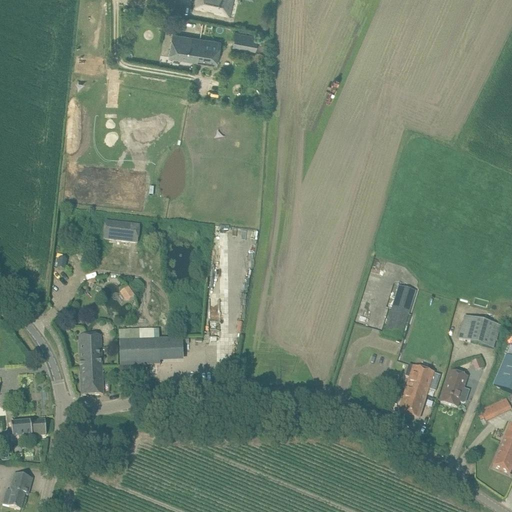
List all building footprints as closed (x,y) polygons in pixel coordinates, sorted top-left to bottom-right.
[(232,0),(195,0),(193,8),(206,11),(208,9),(214,10),(214,13),(229,16),(232,0)] [(258,37),(236,32),(233,47),(255,52),(258,37)] [(172,35),(168,58),(196,62),(200,39),(172,35)] [(200,39),(196,62),(216,65),(220,42),(200,39)] [(138,228),(107,224),(105,240),(136,244),(138,228)] [(66,260),(59,259),(57,269),(64,271),(66,260)] [(384,333),(401,339),(415,291),(398,286),(384,333)] [(129,301),(135,296),(128,287),(120,293),(124,299),(126,297),(129,301)] [(511,298),(502,296),(499,306),(511,309),(511,298)] [(493,349),(499,326),(465,316),(458,339),(493,349)] [(158,330),(119,331),(120,367),(140,366),(160,365),(160,363),(159,353),(183,352),(182,339),(159,340),(159,337),(158,330)] [(101,336),(78,337),(78,338),(80,367),(102,366),(101,336)] [(506,355),(496,378),(511,384),(511,357),(506,355)] [(476,372),(482,369),(478,360),(473,362),(476,372)] [(102,366),(80,367),(81,396),(103,395),(103,394),(102,366)] [(409,366),(405,377),(410,379),(406,390),(425,397),(428,389),(435,392),(440,377),(433,374),(414,368),(409,366)] [(466,377),(450,372),(440,403),(457,408),(459,402),(463,403),(465,402),(468,394),(462,392),(466,377)] [(401,414),(418,419),(425,397),(406,390),(403,400),(405,401),(401,414)] [(511,410),(506,400),(481,411),(485,421),(511,410)] [(45,422),(11,425),(13,439),(46,436),(45,422)] [(492,467),(510,474),(511,469),(511,425),(511,424),(492,467)] [(12,444),(0,445),(0,449),(1,456),(13,455),(12,444)] [(32,480),(14,475),(10,491),(7,490),(2,505),(4,506),(20,510),(24,495),(27,496),(32,480)]
